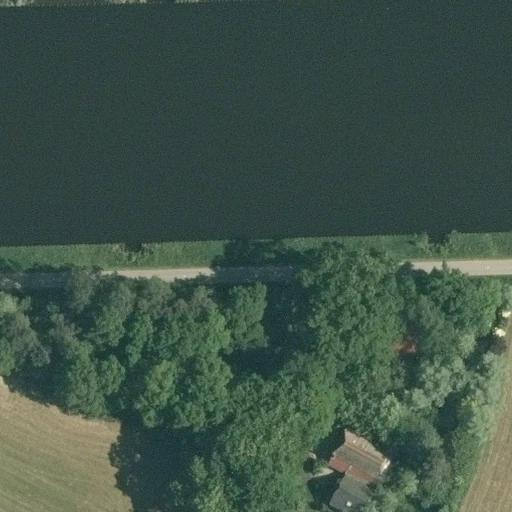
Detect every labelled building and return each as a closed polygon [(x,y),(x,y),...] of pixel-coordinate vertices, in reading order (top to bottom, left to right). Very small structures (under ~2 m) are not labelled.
[(284,364),(303,365),(306,314),(280,311),(277,344),(286,344),(284,364)] [(362,350),(410,367),(423,331),(376,314),(362,350)] [(135,380),(182,395),(186,380),(200,382),(203,353),(191,352),(190,363),(182,362),(180,375),(141,363),(135,380)] [(272,393),(293,395),(295,376),(274,375),(272,393)] [(329,507),(337,511),(363,511),(397,450),(349,425),(327,467),(346,476),(329,507)]
